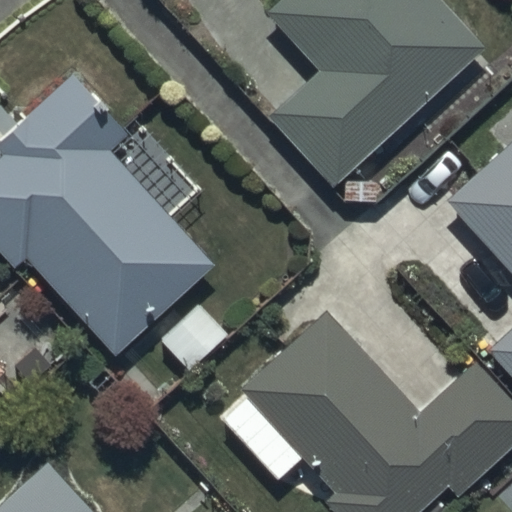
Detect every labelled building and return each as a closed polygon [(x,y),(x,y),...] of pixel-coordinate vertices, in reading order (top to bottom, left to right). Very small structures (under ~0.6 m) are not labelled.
[(267,0),(265,3),(317,62),(267,107),(330,178),(483,41),(446,0),(267,0)] [(0,140),(5,146),(0,150),(0,245),(9,255),(21,245),(111,348),(213,259),(107,140),(124,125),(70,64),(0,125),(0,140)] [(511,132),(448,188),(511,262),(511,318),(487,340),(511,368),(511,132)] [(419,403),(325,305),(241,378),(248,387),(221,411),(274,473),(302,450),(331,484),(323,490),(341,511),(409,511),(449,478),(457,487),(511,439),(511,394),(477,353),(419,403)] [(0,511),(100,511),(48,455),(0,498),(0,511)]
